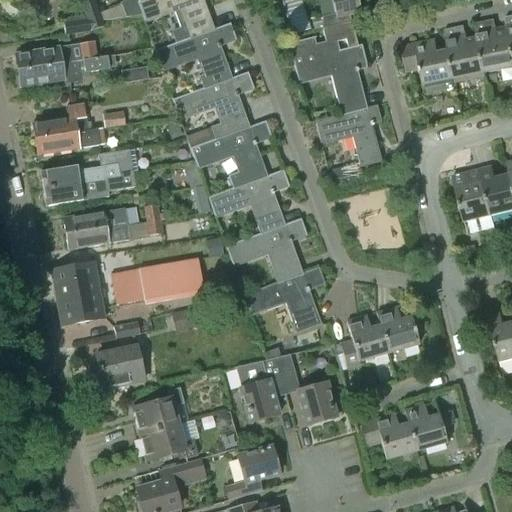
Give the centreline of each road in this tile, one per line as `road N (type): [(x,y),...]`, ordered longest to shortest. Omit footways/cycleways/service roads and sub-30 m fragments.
road 1 (residential): [(450,288),(360,274),(337,258),(247,0)]
road 2 (tertiary): [(80,511),(0,137)]
road 3 (residential): [(450,288),(416,154),(511,124)]
road 4 (residential): [(330,511),(387,508),(468,485),(483,475),(489,432)]
road 5 (residential): [(489,432),(450,288)]
